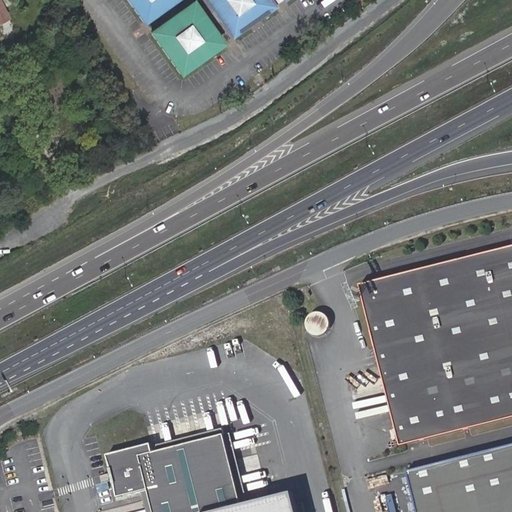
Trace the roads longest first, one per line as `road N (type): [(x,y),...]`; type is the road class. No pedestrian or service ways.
road 1 (motorway): [(0,377),(511,102)]
road 2 (motorway): [(511,45),(0,319)]
road 3 (motorway): [(0,383),(310,228),(441,173),(511,157)]
road 4 (unclassified): [(0,419),(315,265),(417,225),(511,200)]
road 5 (motorway): [(421,31),(321,113),(182,204),(0,304)]
road 6 (residential): [(392,0),(227,120),(0,242)]
